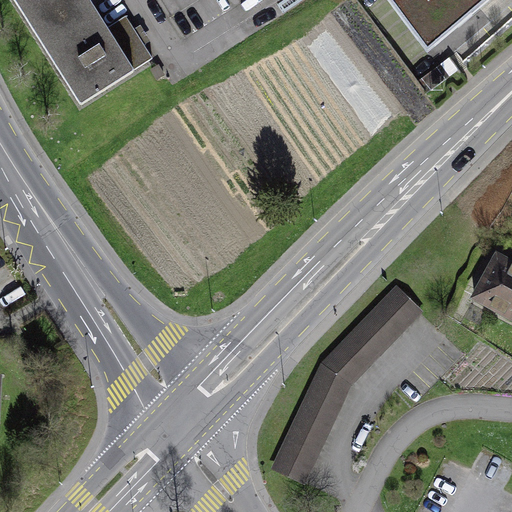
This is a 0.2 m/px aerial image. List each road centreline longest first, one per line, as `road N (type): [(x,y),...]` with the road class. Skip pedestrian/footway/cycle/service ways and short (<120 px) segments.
road 1 (primary): [(175,424),(511,87)]
road 2 (tertiary): [(175,424),(0,146)]
road 3 (residential): [(356,511),(383,458),(422,418),(443,408),(511,410)]
road 4 (primary): [(175,424),(128,451),(69,511)]
